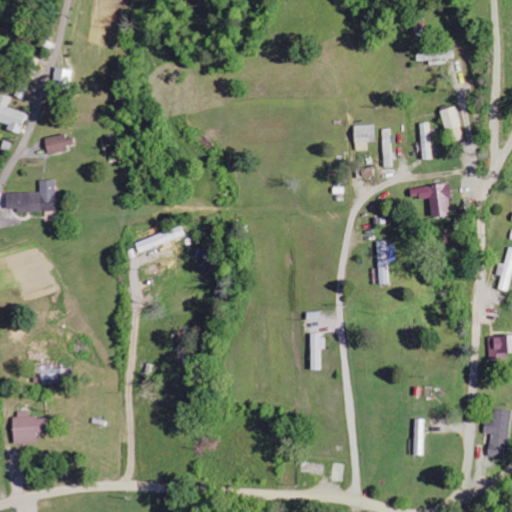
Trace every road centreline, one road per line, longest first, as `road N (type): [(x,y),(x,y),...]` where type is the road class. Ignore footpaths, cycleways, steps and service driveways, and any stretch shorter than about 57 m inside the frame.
road 1 (residential): [(0,506),(130,487),(332,499),(394,511)]
road 2 (residential): [(437,511),(461,501),(484,201),(511,143)]
road 3 (residential): [(0,188),(31,132),(69,0)]
